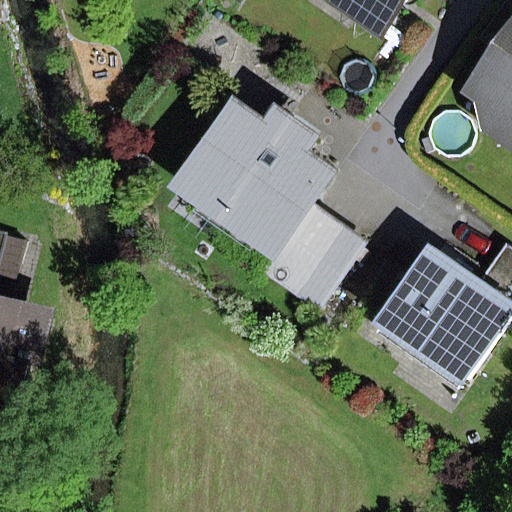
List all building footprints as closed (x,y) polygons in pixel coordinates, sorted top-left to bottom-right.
[(339,0),(386,32),(397,16),(374,0),(339,0)] [(374,0),(397,16),(408,0),(374,0)] [(511,8),(491,38),(511,53),(511,52),(511,8)] [(511,52),(511,53),(484,91),(489,95),(511,110),(511,52)] [(511,141),(511,110),(489,95),(495,129),(511,141)] [(306,154),(316,139),(288,120),(278,135),(245,112),(193,186),(282,248),(268,268),(323,306),(366,244),(313,207),(336,175),(306,154)] [(0,310),(0,280),(11,235),(0,232),(0,406),(27,413),(50,323),(0,310)] [(482,286),(438,255),(390,324),(416,342),(409,352),(438,373),(445,362),(471,381),(511,322),(511,245),(482,286)] [(409,352),(416,342),(390,324),(383,334),(409,352)] [(464,391),(471,381),(445,362),(438,373),(464,391)]
